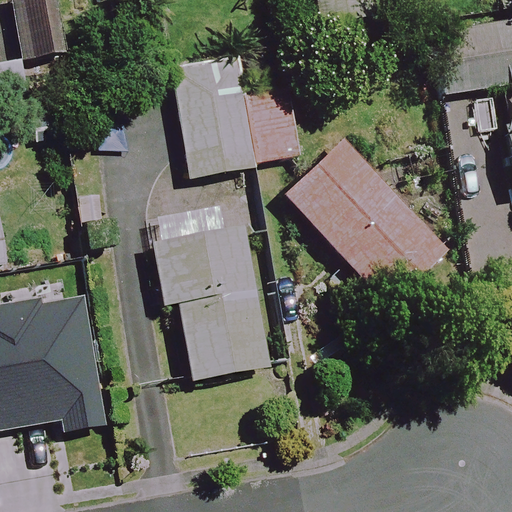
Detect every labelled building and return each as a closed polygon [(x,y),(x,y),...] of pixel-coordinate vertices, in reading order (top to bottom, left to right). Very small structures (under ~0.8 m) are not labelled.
[(61,59),(52,0),(40,0),(7,5),(16,66),(61,59)] [(511,88),(511,85),(503,29),(425,41),(434,100),(511,88)] [(191,66),(162,74),(179,189),(248,179),(247,173),(294,166),(284,99),(235,107),(230,74),(214,76),(214,72),(192,75),(191,66)] [(511,133),(497,137),(508,199),(511,198),(511,133)] [(436,257),(336,148),(279,201),(379,310),(436,257)] [(96,185),(68,187),(71,224),(99,222),(96,185)] [(260,375),(236,236),(144,251),(155,313),(170,310),(184,388),(260,375)] [(61,368),(51,313),(0,321),(0,420),(44,413),(37,372),(61,368)]
